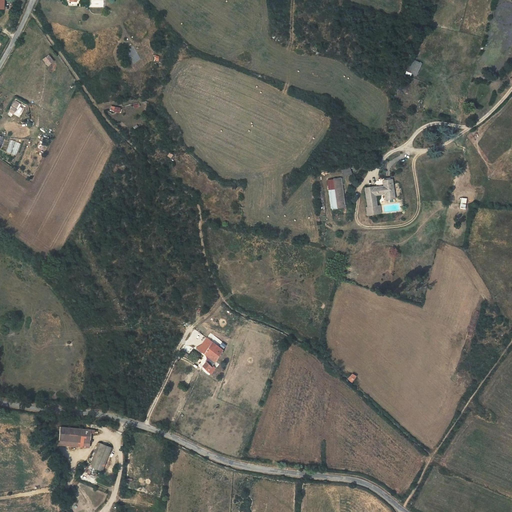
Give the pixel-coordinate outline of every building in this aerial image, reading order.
[(47,66),(53,61),(49,55),(43,59),(47,66)] [(407,71),(411,73),(416,62),(413,60),(407,71)] [(421,64),(416,62),(411,73),(415,75),(421,64)] [(338,208),(343,207),(339,178),(333,179),(335,191),(330,192),(331,197),(336,196),(338,208)] [(394,199),(392,179),(383,180),(384,187),(374,189),(374,186),(365,188),(368,207),(366,208),(367,215),(379,213),(378,206),(377,206),(375,195),(385,194),(386,200),(394,199)] [(207,338),(202,345),(196,348),(210,358),(207,362),(211,364),(210,365),(206,362),(202,367),(207,372),(208,371),(211,373),(215,368),(212,366),(215,362),(223,351),(212,342),(207,338)] [(347,378),(352,382),(356,376),(352,373),(347,378)] [(85,429),(60,427),(58,440),(90,443),(91,424),(86,424),(85,429)] [(99,443),(97,449),(109,454),(111,448),(99,443)] [(90,466),(102,471),(109,454),(97,449),(90,466)]
